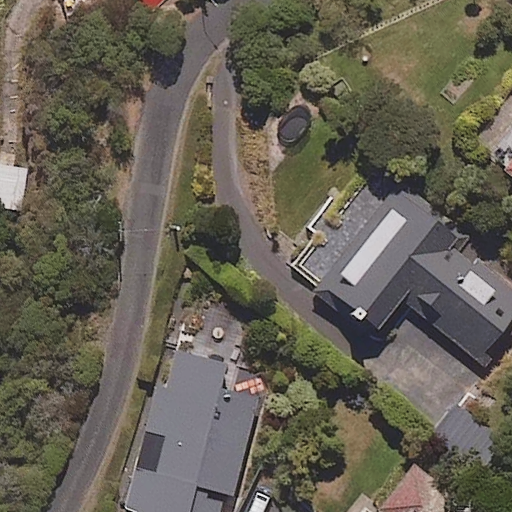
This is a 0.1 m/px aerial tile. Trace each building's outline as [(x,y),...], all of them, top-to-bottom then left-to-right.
[(163,0),(134,0),(149,15),(163,0)] [(348,316),(341,325),(353,335),(360,326),(376,338),(406,301),(479,360),(511,319),(511,279),(430,213),(365,160),(309,230),(316,236),(290,268),(348,316)] [(511,164),(501,179),(511,187),(511,164)] [(26,168),(0,168),(0,210),(27,210),(26,168)] [(227,372),(165,354),(118,511),(225,511),(257,404),(220,393),(227,372)] [(499,407),(474,385),(428,437),(453,459),(499,407)] [(467,511),(443,493),(410,468),(379,509),(382,511),(467,511)]
